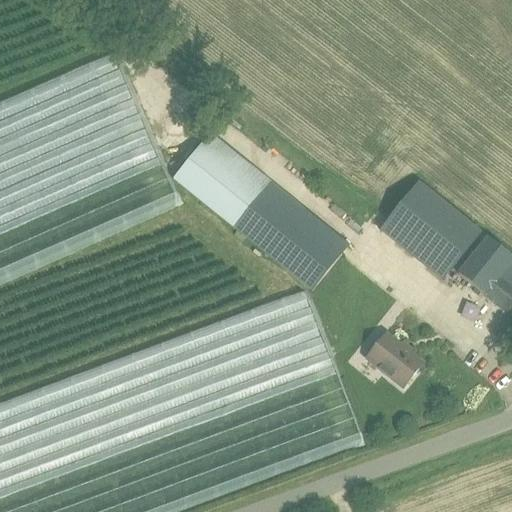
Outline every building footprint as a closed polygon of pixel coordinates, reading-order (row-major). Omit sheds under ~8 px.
[(203,143),(172,182),(233,230),(264,192),(203,143)] [(379,231),(442,281),(480,234),(417,184),(379,231)] [(233,230),(313,293),(343,255),(264,192),(233,230)] [(457,275),(488,301),(511,320),(511,259),(486,239),(457,275)] [(367,360),(403,389),(422,364),(409,353),(387,336),(367,360)]
